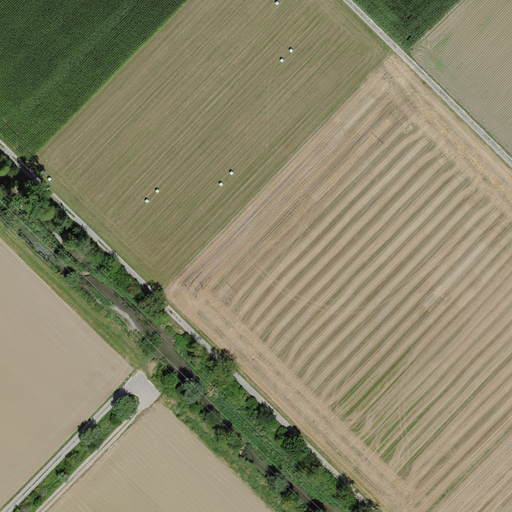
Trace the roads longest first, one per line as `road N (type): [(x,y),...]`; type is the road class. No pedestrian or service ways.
road 1 (track): [(0,140),(378,511)]
road 2 (track): [(6,511),(137,379),(150,392),(36,511)]
road 3 (track): [(348,0),(511,160)]
